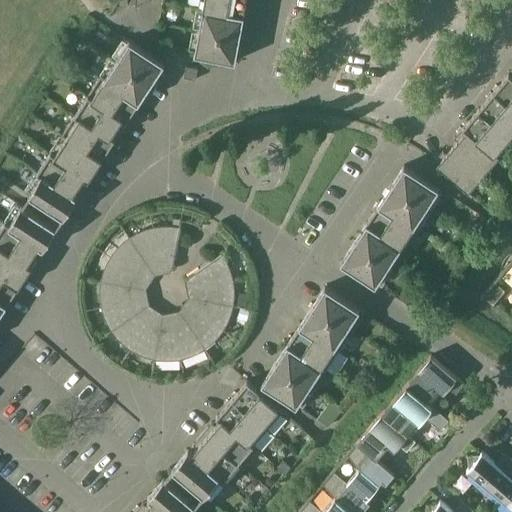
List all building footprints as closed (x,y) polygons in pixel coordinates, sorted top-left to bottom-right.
[(244,15),(246,0),(199,0),(198,8),(203,9),(203,7),(244,15)] [(203,7),(203,9),(199,30),(239,37),(244,15),(203,7)] [(194,54),(235,62),(239,37),(199,30),(194,54)] [(129,40),(117,60),(151,82),(164,63),(129,40)] [(139,101),(151,82),(117,60),(104,78),(104,79),(139,101)] [(198,68),(186,66),(184,77),(195,79),(198,68)] [(493,92),(511,108),(511,78),(511,77),(511,76),(508,73),(507,75),(510,78),(502,88),(498,85),(493,92)] [(126,120),(139,101),(104,79),(104,78),(100,75),(87,95),(126,120)] [(479,108),(478,109),(508,134),(510,136),(511,133),(511,108),(493,92),(487,98),(491,101),(482,111),(479,108)] [(121,128),(126,120),(87,95),(75,114),(110,137),(117,126),(121,128)] [(508,134),(478,109),(477,110),(481,113),(472,123),(469,120),(463,126),(495,154),(496,153),(510,136),(508,134)] [(114,139),(110,137),(75,114),(61,135),(66,138),(67,136),(102,159),(114,139)] [(463,126),(457,133),(461,136),(452,147),(484,174),(499,156),(498,155),(496,153),(495,154),(463,126)] [(89,178),(102,159),(67,136),(66,138),(55,154),(54,155),(89,178)] [(484,174),(452,147),(443,157),(439,155),(433,162),(437,166),(436,166),(468,193),(484,174)] [(84,186),(89,178),(54,155),(55,154),(50,152),(36,173),(40,176),(42,174),(73,194),(73,193),(80,183),(84,186)] [(391,184),(426,207),(439,188),(404,165),(391,184)] [(77,196),(73,193),(73,194),(42,174),(40,176),(28,194),(63,218),(77,196)] [(391,184),(379,203),(414,226),(426,207),(391,184)] [(418,228),(414,226),(379,203),(366,222),(401,245),(400,247),(404,250),(418,228)] [(40,244),(39,246),(43,249),(57,227),(22,204),(9,223),(9,224),(40,244)] [(32,257),(39,246),(40,244),(9,224),(9,223),(5,221),(0,228),(0,245),(31,266),(36,259),(32,257)] [(366,222),(354,242),(388,264),(400,247),(401,245),(366,222)] [(138,231),(129,236),(154,273),(171,269),(180,226),(171,225),(162,225),(153,226),(145,228),(138,231)] [(144,288),(154,273),(129,236),(122,241),(116,248),(110,255),(107,262),(102,271),(101,279),(144,288)] [(375,285),(388,264),(354,242),(340,262),(375,285)] [(0,272),(19,285),(31,266),(0,245),(0,272)] [(190,297),(234,305),(235,297),(234,286),(234,279),(231,270),(227,261),(222,253),(187,279),(190,297)] [(0,300),(6,304),(19,285),(0,272),(0,300)] [(144,288),(101,279),(99,287),(99,297),(101,306),(102,312),(106,322),(111,331),(148,306),(144,288)] [(312,305),(347,328),(360,309),(325,286),(312,305)] [(190,297),(180,312),(205,349),(213,342),(220,335),(224,330),(228,322),(232,312),(234,305),(190,297)] [(312,305),(300,324),(335,347),(335,346),(347,328),(312,305)] [(163,316),(148,306),(111,331),(119,340),(125,346),(130,349),(135,352),(144,356),(154,359),(163,316)] [(238,317),(246,320),(249,309),(240,307),(238,317)] [(163,316),(154,359),(159,360),(169,360),(177,359),(185,358),(195,354),(205,349),(180,312),(163,316)] [(339,349),(335,346),(335,347),(300,324),(287,343),(322,366),(321,367),(326,370),(339,349)] [(287,343),(275,362),(310,385),(321,367),(322,366),(287,343)] [(407,383),(427,400),(437,387),(443,393),(448,387),(456,393),(465,383),(431,354),(407,383)] [(296,406),(310,385),(275,362),(261,383),(296,406)] [(232,398),(267,428),(282,410),(247,380),(232,398)] [(407,383),(382,412),(402,429),(412,416),(418,421),(424,415),(431,422),(440,412),(426,400),(427,400),(407,383)] [(216,417),(219,420),(221,418),(252,445),(267,428),(232,398),(216,417)] [(382,412),(358,441),(377,458),(388,445),(394,450),(399,444),(407,451),(415,441),(402,429),(382,412)] [(219,420),(215,425),(211,430),(208,427),(203,433),(238,463),(252,445),(221,418),(219,420)] [(200,443),(191,452),(191,453),(220,477),(218,479),(222,482),(238,463),(203,433),(197,440),(200,443)] [(347,481),(346,481),(366,498),(382,480),(386,483),(395,473),(377,458),(358,441),(347,453),(358,468),(347,481)] [(204,496),(218,479),(220,477),(191,453),(191,452),(188,449),(171,469),(204,496)] [(511,487),(511,458),(508,454),(499,465),(482,451),(480,454),(468,455),(469,467),(466,470),(502,500),(511,487)] [(283,460),(277,466),(285,473),(291,466),(283,460)] [(370,501),(366,498),(346,481),(333,469),(322,482),(334,497),(322,510),(323,511),(322,511),(354,511),(358,509),(361,511),(370,501)] [(147,497),(151,500),(152,499),(167,511),(189,511),(196,505),(164,478),(147,497)] [(511,487),(502,500),(511,508),(511,487)] [(380,509),(386,502),(380,497),(374,504),(380,509)] [(322,511),(323,511),(322,510),(308,498),(298,511),(322,511)] [(139,507),(135,511),(167,511),(152,499),(151,500),(142,510),(139,507)] [(476,511),(466,503),(458,511),(455,511),(441,500),(438,502),(426,503),(426,511),(476,511)]
